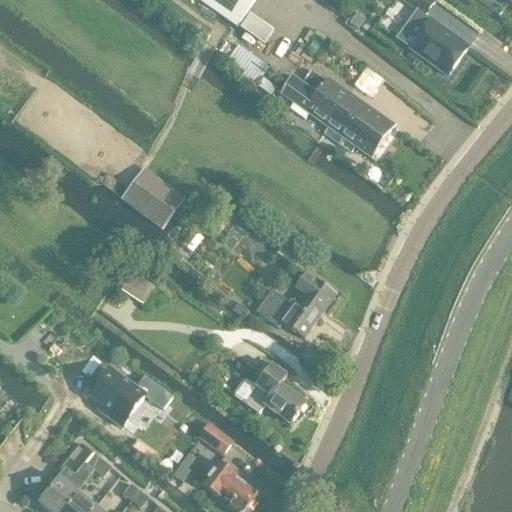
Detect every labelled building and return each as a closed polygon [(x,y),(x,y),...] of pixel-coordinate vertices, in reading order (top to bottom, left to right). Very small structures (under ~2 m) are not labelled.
[(197,0),(238,28),(257,0),(197,0)] [(430,0),(400,0),(418,13),(426,18),(436,4),(430,0)] [(418,13),(397,41),(411,51),(448,78),(470,49),(432,21),(431,23),(426,20),(425,19),(426,18),(418,13)] [(241,29),(265,46),(275,32),(250,15),(241,29)] [(356,15),(349,25),(358,32),(366,22),(356,15)] [(239,46),(228,61),(245,73),(241,78),(255,88),(270,69),(239,46)] [(386,83),(367,70),(360,80),(378,94),(386,83)] [(293,78),(281,95),(295,105),(291,110),(306,121),(309,115),(307,113),(327,85),(312,74),(304,85),(293,78)] [(327,85),(307,113),(309,115),(327,128),(350,96),(330,81),(327,85)] [(329,129),(324,136),(351,155),(356,148),(373,160),(396,128),(350,96),(327,128),(329,129)] [(185,200),(174,192),(169,199),(140,177),(123,201),(163,230),(185,200)] [(226,209),(236,195),(220,184),(211,198),(226,209)] [(195,226),(194,227),(202,233),(217,213),(210,209),(196,227),(195,226)] [(277,256),(296,268),(305,255),(286,242),(277,256)] [(172,249),(165,257),(177,267),(180,263),(184,258),(172,249)] [(131,275),(124,270),(113,285),(121,290),(131,275)] [(155,287),(134,274),(122,292),(143,306),(155,287)] [(296,308),(317,323),(337,295),(315,280),(314,282),(307,277),(297,292),(303,297),(296,308)] [(284,325),(306,340),(317,323),(296,308),(273,292),(257,315),(280,330),(284,325)] [(244,320),(249,313),(240,306),(235,313),(244,320)] [(245,382),(235,395),(236,398),(245,405),(260,416),(266,409),(291,427),(307,406),(282,387),(288,379),(273,368),(268,376),(258,390),(247,382),(245,382)] [(111,372),(91,398),(103,407),(99,412),(123,429),(145,399),(164,413),(174,399),(145,378),(136,391),(111,372)] [(224,457),(233,445),(234,444),(211,426),(201,439),(224,457)] [(94,474),(102,463),(93,456),(85,466),(94,474)] [(102,463),(94,474),(103,481),(111,470),(102,463)] [(247,511),(259,497),(235,479),(236,477),(221,465),(205,486),(220,498),(223,494),(235,504),(230,511),(247,511)] [(179,491),(187,480),(175,471),(167,482),(179,491)] [(47,511),(62,511),(77,494),(58,479),(38,504),(47,511)] [(131,504),(139,494),(130,487),(122,497),(131,504)] [(94,511),(96,509),(77,494),(62,511),(94,511)] [(139,494),(131,504),(140,511),(148,501),(139,494)]
